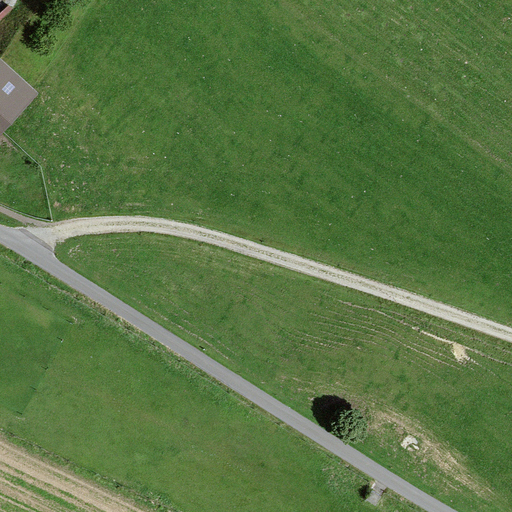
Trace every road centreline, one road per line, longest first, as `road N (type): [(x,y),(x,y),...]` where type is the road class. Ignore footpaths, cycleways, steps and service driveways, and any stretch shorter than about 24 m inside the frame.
road 1 (unclassified): [(0,237),(441,511)]
road 2 (track): [(511,335),(199,233),(76,228),(24,251)]
